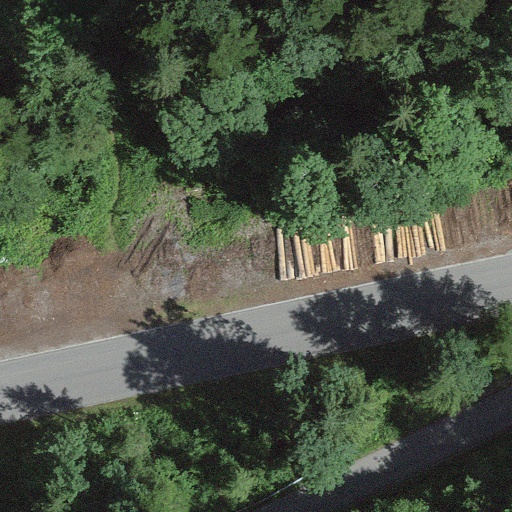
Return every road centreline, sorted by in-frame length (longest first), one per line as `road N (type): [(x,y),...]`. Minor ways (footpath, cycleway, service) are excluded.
road 1 (tertiary): [(0,391),(511,281)]
road 2 (unclassified): [(511,404),(291,511)]
